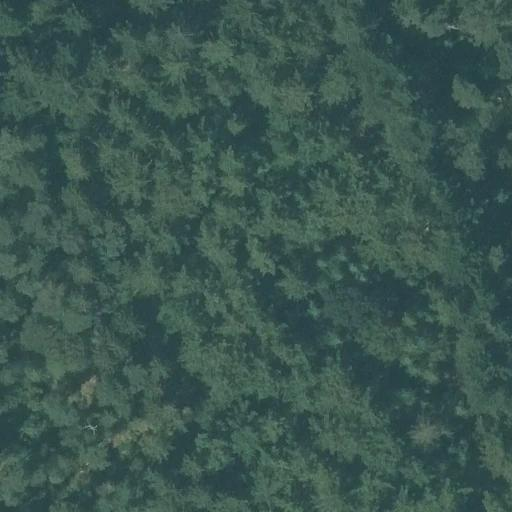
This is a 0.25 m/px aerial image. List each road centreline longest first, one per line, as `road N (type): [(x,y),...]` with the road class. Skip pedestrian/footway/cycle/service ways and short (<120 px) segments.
road 1 (track): [(145,0),(93,200),(216,511)]
road 2 (track): [(146,13),(0,71)]
